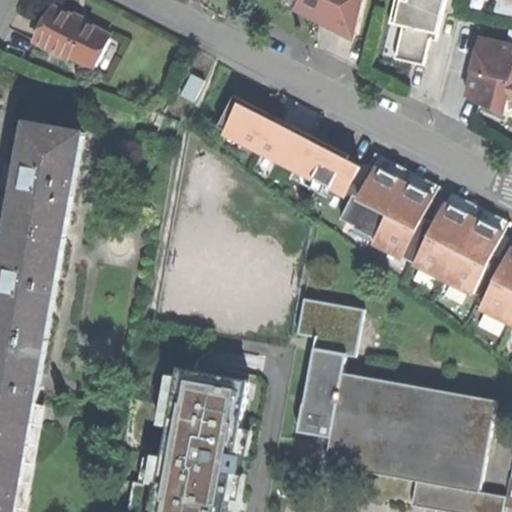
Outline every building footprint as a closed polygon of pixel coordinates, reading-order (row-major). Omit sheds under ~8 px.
[(288,0),(287,2),(294,6),(294,7),(320,20),(321,18),(324,20),(328,22),(327,26),(335,30),(355,34),(363,0),(288,0)] [(403,27),(396,59),(409,62),(425,66),(430,40),(437,42),(446,0),(395,0),(390,24),(403,27)] [(511,0),(500,0),(498,8),(511,11),(511,0)] [(92,67),(108,34),(80,20),(55,7),(37,42),(69,58),(70,56),(92,67)] [(112,36),(108,34),(92,67),(96,69),(112,36)] [(508,98),(511,99),(511,45),(481,38),(467,96),(505,115),(505,114),(508,98)] [(193,75),(183,95),(195,102),(205,82),(193,75)] [(236,97),(220,126),(241,137),(240,140),(347,195),(355,181),(362,168),(348,160),(350,155),(317,139),(261,110),(236,97)] [(16,207),(13,227),(67,237),(86,132),(32,123),(28,143),(24,165),(18,164),(17,174),(14,186),(16,186),(20,187),(16,207)] [(22,142),(18,164),(24,165),(28,143),(22,142)] [(371,166),(377,169),(435,199),(441,186),(422,177),(396,163),(377,154),(371,166)] [(404,258),(419,228),(427,213),(435,199),(377,169),(369,184),(362,198),(355,195),(343,219),(356,226),(355,228),(377,239),(375,243),(404,258)] [(454,193),(447,206),(505,235),(511,222),(495,214),(470,201),(454,193)] [(432,234),(417,264),(474,294),(492,259),(505,235),(447,206),(440,220),(432,234)] [(2,290),(0,299),(0,331),(49,340),(67,237),(13,227),(5,269),(2,290)] [(432,234),(419,228),(404,258),(417,264),(432,234)] [(511,251),(505,265),(483,308),(511,323),(511,251)] [(316,337),(300,432),(332,437),(343,373),(347,355),(356,356),(364,310),(305,300),(299,334),(316,337)] [(0,438),(30,444),(49,340),(0,331),(0,438)] [(176,363),(148,511),(225,511),(251,377),(176,363)] [(498,401),(343,373),(332,437),(327,465),(418,481),(422,482),(482,493),(498,401)] [(21,495),(30,444),(0,438),(0,511),(17,511),(19,506),(21,495)] [(422,482),(418,481),(413,507),(418,507),(443,511),(505,511),(506,509),(508,498),(496,495),(482,493),(422,482)] [(21,495),(19,506),(29,508),(31,497),(21,495)]
